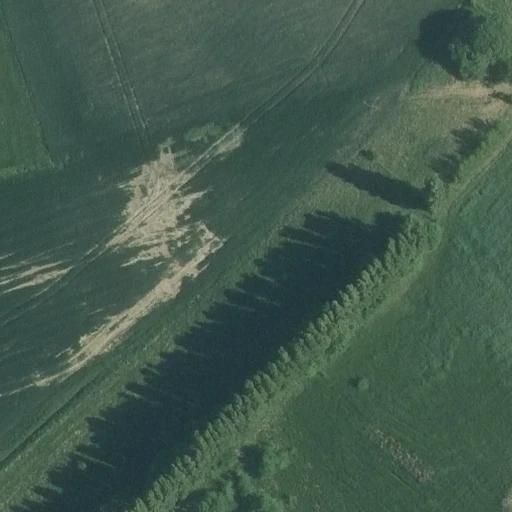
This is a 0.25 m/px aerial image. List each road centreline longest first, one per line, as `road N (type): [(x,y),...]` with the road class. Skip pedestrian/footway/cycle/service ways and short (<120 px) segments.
road 1 (track): [(511,92),(313,109),(0,192)]
road 2 (track): [(511,136),(440,220),(435,252),(395,300),(188,511)]
